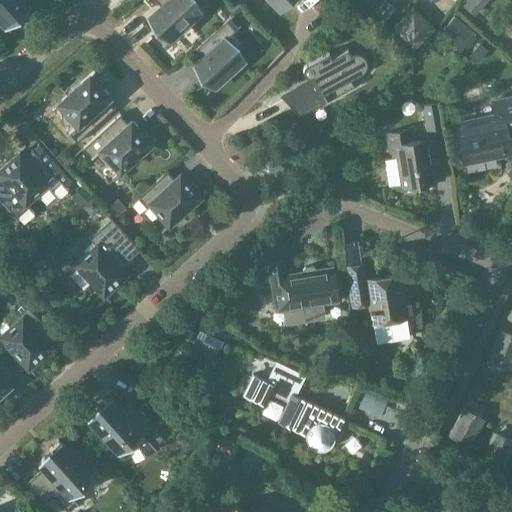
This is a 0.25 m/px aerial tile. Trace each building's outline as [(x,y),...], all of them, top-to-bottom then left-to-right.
[(26,7),(25,3),(21,0),(0,0),(0,20),(9,30),(10,29),(8,28),(17,19),(14,16),(18,12),(22,12),(24,10),(26,7)] [(152,23),(156,24),(159,28),(155,31),(164,41),(162,42),(163,43),(206,4),(205,3),(198,10),(191,2),(193,0),(155,0),(160,5),(152,13),(149,16),(150,20),(152,23)] [(233,0),(232,0),(224,8),(230,15),(239,6),(233,0)] [(289,0),(268,0),(278,11),(289,0)] [(360,0),(369,8),(376,0),(360,0)] [(463,0),(461,3),(474,15),(486,0),(463,0)] [(445,3),(438,10),(444,16),(451,9),(445,3)] [(389,29),(412,52),(434,29),(411,6),(389,29)] [(193,66),(193,67),(194,66),(203,76),(199,79),(209,90),(205,93),(206,94),(251,53),(251,52),(243,59),(235,49),(241,43),(241,42),(240,43),(232,34),(240,26),(239,25),(237,27),(229,19),(234,15),(233,14),(195,48),(196,49),(197,48),(204,56),(193,66)] [(453,15),(442,29),(452,37),(457,54),(474,33),(453,15)] [(479,42),(463,62),(478,61),(487,49),(479,42)] [(359,51),(353,51),(349,52),(347,47),(331,56),(328,51),(305,64),(302,67),(302,70),(304,74),(307,76),(311,75),(312,75),(314,79),(269,104),(268,106),(285,97),(291,108),(297,114),(302,113),(306,111),(326,100),(352,86),(353,86),(354,86),(349,77),(361,71),(364,68),(366,63),(366,58),(363,54),(359,51)] [(105,90),(101,89),(98,85),(101,82),(93,73),(95,71),(94,70),(51,109),(52,110),(59,104),(66,112),(62,115),(73,127),(68,132),(69,133),(71,131),(78,139),(76,141),(77,142),(115,108),(114,107),(112,108),(105,100),(107,97),(107,93),(105,90)] [(493,114),(456,121),(464,163),(510,153),(505,129),(511,127),(511,98),(490,103),(493,114)] [(423,103),(425,113),(427,129),(441,127),(437,101),(423,103)] [(130,121),(127,123),(120,115),(120,114),(82,148),(91,158),(96,153),(107,165),(111,162),(118,170),(112,176),(112,177),(155,138),(154,137),(153,138),(144,129),(141,133),(137,129),(137,125),(134,122),(130,121)] [(389,158),(384,159),(388,184),(401,182),(402,187),(434,182),(427,138),(412,141),(410,128),(384,132),(389,158)] [(0,176),(1,177),(0,178),(0,201),(14,217),(27,205),(28,205),(21,197),(31,188),(37,195),(38,194),(37,193),(46,185),(54,194),(55,193),(53,191),(61,183),(65,187),(66,186),(71,181),(36,144),(31,148),(30,149),(31,150),(23,157),(18,152),(18,153),(9,162),(5,158),(0,162),(0,176)] [(64,149),(55,157),(63,166),(72,158),(64,149)] [(129,205),(130,206),(134,202),(142,210),(141,211),(142,212),(147,208),(155,217),(154,218),(155,219),(159,215),(168,224),(160,231),(161,232),(206,191),(205,190),(202,193),(192,182),(189,186),(180,176),(181,175),(180,174),(174,180),(167,172),(168,171),(167,170),(129,205)] [(82,187),(71,197),(79,207),(91,196),(82,187)] [(92,197),(81,206),(91,216),(101,207),(92,197)] [(117,198),(104,209),(113,219),(125,208),(117,198)] [(123,213),(115,220),(122,229),(130,221),(123,213)] [(71,258),(70,259),(109,301),(110,301),(107,297),(118,287),(114,284),(124,275),(125,276),(126,275),(122,271),(132,262),(130,259),(139,251),(141,253),(142,252),(122,229),(114,221),(110,217),(109,218),(87,238),(94,245),(85,252),(84,252),(87,257),(78,265),(71,258)] [(257,253),(247,261),(251,266),(261,257),(257,253)] [(282,261),(267,263),(275,313),(283,312),(285,324),(324,318),(322,306),(338,304),(333,269),(315,272),(315,271),(315,270),(314,269),(314,268),(313,268),(313,267),(312,267),(312,266),(311,266),(310,266),(309,266),(308,266),(307,266),(306,266),(306,267),(305,267),(304,268),(304,269),(303,270),(303,271),(303,272),(303,273),(303,274),(285,277),(282,261)] [(367,305),(371,322),(407,317),(400,274),(364,280),(362,265),(346,267),(352,307),(367,305)] [(51,351),(50,348),(49,346),(57,339),(57,340),(58,339),(23,301),(22,302),(26,306),(18,314),(17,313),(16,314),(19,317),(10,326),(10,325),(9,326),(12,330),(3,338),(0,335),(0,337),(34,375),(35,374),(34,372),(43,364),(39,360),(43,356),(47,356),(50,354),(51,351)] [(487,360),(510,369),(511,363),(511,335),(499,330),(487,360)] [(195,337),(191,345),(215,356),(218,348),(195,337)] [(364,344),(354,346),(356,358),(366,357),(364,344)] [(0,399),(1,399),(0,398),(0,392),(1,392),(5,392),(8,390),(9,386),(8,383),(7,382),(15,374),(15,375),(16,374),(0,356),(0,399)] [(252,374),(242,395),(262,404),(267,394),(285,403),(276,422),(304,435),(305,435),(305,436),(306,441),(308,446),(313,449),(318,450),(323,450),(328,447),(332,443),(334,437),(333,432),(332,430),(337,428),(338,429),(343,419),(295,395),(305,376),(275,361),(266,381),(252,374)] [(105,403),(104,406),(100,410),(97,406),(87,415),(86,413),(85,414),(124,456),(125,455),(119,449),(126,442),(133,448),(145,437),(156,449),(156,448),(154,445),(162,438),(164,441),(165,440),(131,402),(130,403),(130,404),(123,411),(114,402),(111,400),(107,400),(105,403)] [(447,435),(468,448),(485,419),(463,407),(447,435)] [(511,439),(492,431),(479,461),(502,471),(511,446),(511,439)] [(220,435),(214,448),(226,453),(225,456),(234,459),(240,444),(220,435)] [(27,482),(26,483),(44,503),(53,495),(69,511),(70,511),(66,507),(75,499),(75,500),(76,499),(86,490),(84,487),(80,483),(89,474),(96,481),(97,481),(58,438),(57,439),(58,441),(49,449),(53,453),(49,456),(45,457),(42,459),(41,462),(42,466),(43,467),(34,475),(35,475),(27,482)] [(239,466),(254,473),(264,452),(249,445),(239,466)]
